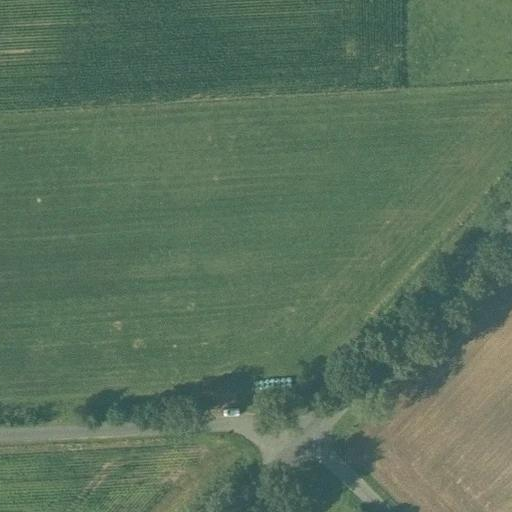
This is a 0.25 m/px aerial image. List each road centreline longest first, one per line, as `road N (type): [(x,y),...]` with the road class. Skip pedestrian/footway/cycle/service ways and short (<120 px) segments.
road 1 (unclassified): [(0,432),(236,416),(307,439)]
road 2 (unclassified): [(307,439),(511,218)]
